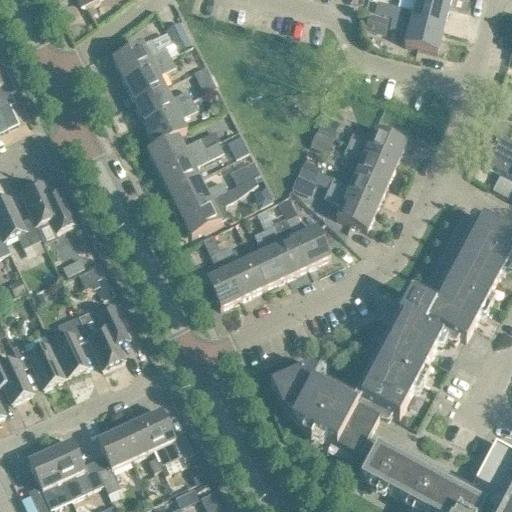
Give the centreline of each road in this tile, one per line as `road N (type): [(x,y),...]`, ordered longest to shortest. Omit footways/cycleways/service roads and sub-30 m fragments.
road 1 (residential): [(434,182),(387,268),(188,364)]
road 2 (tertiary): [(188,364),(75,135)]
road 3 (residential): [(261,0),(341,20),(359,61),(469,88)]
road 4 (residential): [(163,380),(0,450)]
road 5 (tertiary): [(273,511),(188,364)]
road 6 (residential): [(48,81),(156,0)]
